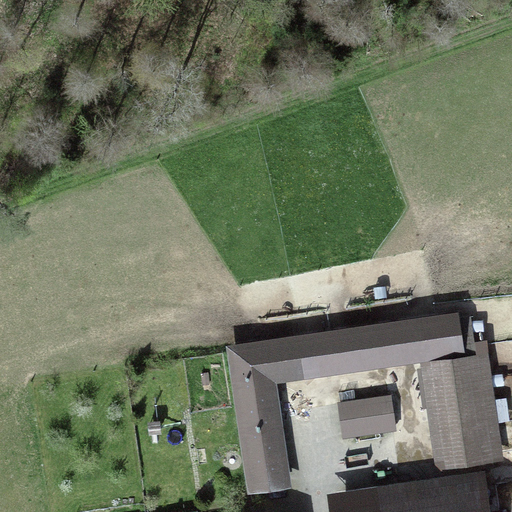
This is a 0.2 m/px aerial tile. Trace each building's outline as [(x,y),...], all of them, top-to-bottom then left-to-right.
[(226,340),(248,490),(292,484),(277,379),(420,358),(465,352),(459,315),(458,307),(226,340)] [(465,352),(477,350),(471,313),(459,315),(465,352)] [(435,467),(504,457),(488,349),(477,350),(465,352),(420,358),(421,366),(417,366),(423,406),(426,405),(435,467)] [(203,384),(210,383),(209,371),(202,372),(203,384)] [(396,429),(391,392),(338,399),(343,436),(396,429)] [(148,431),(161,430),(161,417),(148,418),(148,431)] [(490,511),(484,466),(327,488),(330,511),(490,511)]
